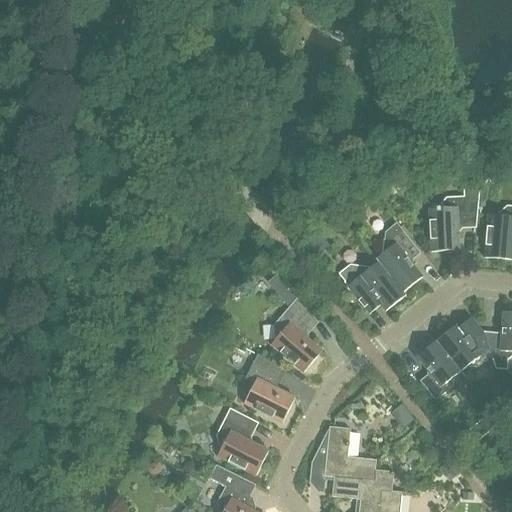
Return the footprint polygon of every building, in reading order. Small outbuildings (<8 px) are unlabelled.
[(437,209),(429,210),(431,253),(460,252),(459,230),(462,226),(477,225),(480,189),(464,190),(464,198),(447,198),(437,209)] [(381,196),(377,190),(373,193),(377,199),(381,196)] [(511,261),(511,207),(508,207),(496,216),(489,216),(485,259),(511,261)] [(376,261),(378,264),(379,264),(403,294),(404,293),(423,278),(411,263),(411,258),(419,252),(397,224),(382,236),(383,255),(376,261)] [(370,315),(381,306),(386,312),(406,297),(404,293),(403,294),(379,264),(378,264),(372,269),(351,265),(339,275),(360,303),(361,302),(370,315)] [(324,352),(308,339),(306,337),(306,333),(316,321),(299,299),(276,325),(277,341),(273,347),(305,374),(324,352)] [(502,334),(483,333),(492,359),(496,370),(508,371),(509,360),(510,361),(511,358),(511,313),(504,313),(502,334)] [(456,326),(437,342),(462,374),(469,369),(477,368),(489,359),(492,359),(483,333),(482,333),(470,318),(458,328),(456,326)] [(462,374),(437,342),(417,357),(430,374),(420,382),(436,402),(453,388),(455,379),(462,374)] [(297,399),(279,390),(277,389),(275,384),(283,370),(259,355),(244,385),(249,399),(246,406),(284,425),(297,399)] [(511,402),(504,393),(491,403),(501,416),(511,407),(511,402)] [(270,453),(253,444),(250,443),(249,438),(256,423),(231,410),(217,438),(222,452),(219,458),(257,477),(270,453)] [(352,431),(331,429),(313,464),(312,471),(326,472),(325,478),(335,479),(375,483),(376,472),(377,462),(349,458),(352,431)] [(448,461),(436,471),(447,484),(459,475),(448,461)] [(151,466),(149,468),(149,472),(151,475),(154,476),(158,475),(160,472),(160,468),(158,465),(154,464),(151,466)] [(254,511),(251,510),(250,506),(252,502),(246,499),(254,485),(217,467),(211,480),(226,489),(218,504),(220,511),(254,511)] [(380,511),(382,492),(393,493),(394,474),(376,472),(375,483),(335,479),(333,498),(361,502),(359,511),(380,511)] [(401,511),(403,494),(393,493),(382,492),(380,511),(401,511)] [(474,494),(463,493),(463,501),(473,501),(474,494)]
